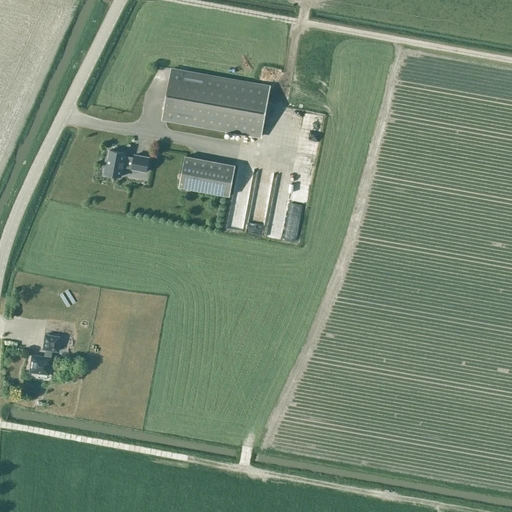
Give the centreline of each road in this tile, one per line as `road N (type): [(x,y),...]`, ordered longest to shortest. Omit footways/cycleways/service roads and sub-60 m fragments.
road 1 (unknown): [(0,426),(427,498)]
road 2 (track): [(511,60),(177,0)]
road 3 (tertiary): [(0,262),(27,187),(121,0)]
